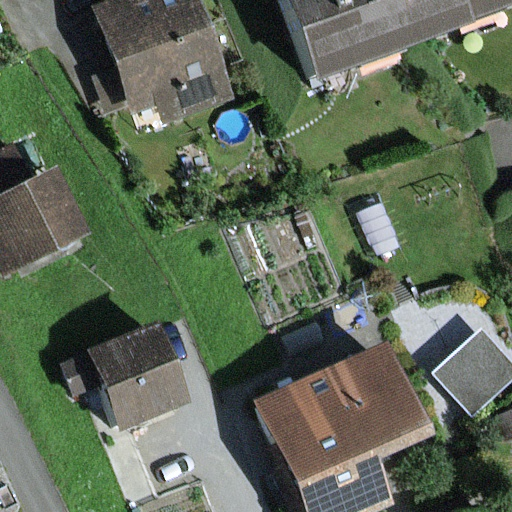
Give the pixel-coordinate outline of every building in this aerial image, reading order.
[(178,0),(116,0),(120,9),(96,18),(128,105),(163,92),(172,118),(216,102),(178,0)] [(511,3),(511,0),(275,0),(306,81),(511,3)] [(47,176),(0,200),(0,270),(2,274),(78,235),(47,176)] [(149,333),(60,368),(74,405),(98,395),(100,402),(111,430),(177,404),(149,333)] [(490,351),(468,373),(485,390),(507,368),(490,351)] [(374,356),(253,410),(285,479),(299,511),(360,511),(388,499),(368,455),(410,436),(374,356)] [(511,413),(497,420),(505,438),(511,434),(511,413)]
